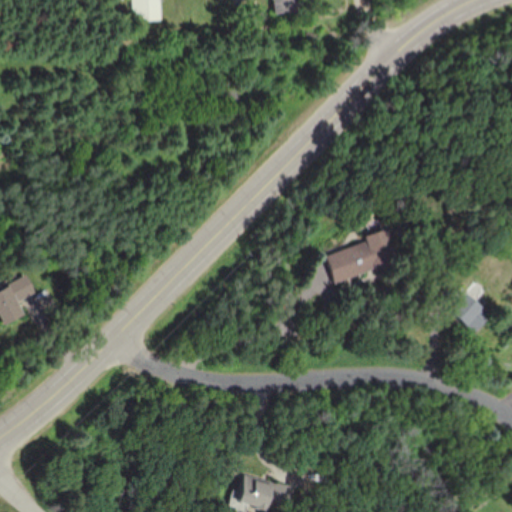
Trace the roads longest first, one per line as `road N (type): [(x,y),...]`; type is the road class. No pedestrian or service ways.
road 1 (tertiary): [(489,0),(453,13),(383,75),(0,436)]
road 2 (residential): [(511,424),(443,386),(389,376),(192,383),(105,343)]
